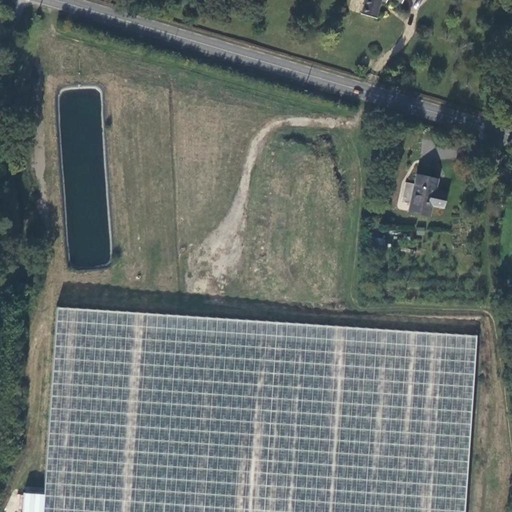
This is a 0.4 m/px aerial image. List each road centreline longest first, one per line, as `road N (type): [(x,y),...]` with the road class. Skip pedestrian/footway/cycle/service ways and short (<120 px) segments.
road 1 (secondary): [(51,0),(511,134)]
road 2 (track): [(28,0),(13,72),(24,234),(16,269)]
road 3 (track): [(502,132),(485,211),(490,308)]
road 4 (track): [(490,308),(511,429)]
